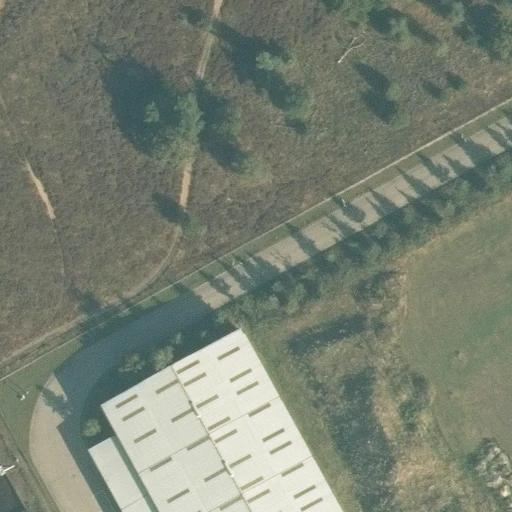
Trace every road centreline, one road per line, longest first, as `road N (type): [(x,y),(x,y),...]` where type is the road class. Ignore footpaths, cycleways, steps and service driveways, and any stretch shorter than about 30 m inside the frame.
road 1 (track): [(150,284),(172,256),(184,205),(215,0)]
road 2 (track): [(150,284),(0,366)]
